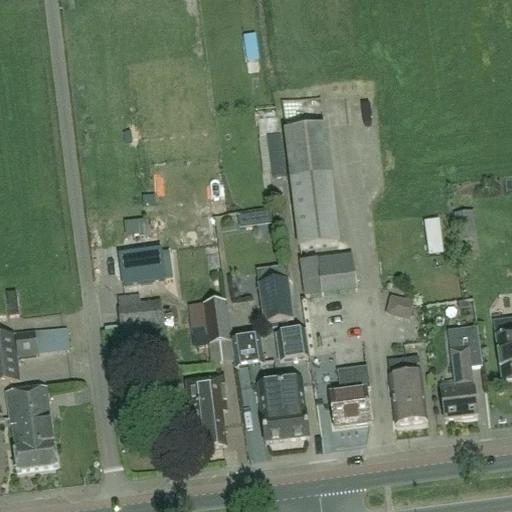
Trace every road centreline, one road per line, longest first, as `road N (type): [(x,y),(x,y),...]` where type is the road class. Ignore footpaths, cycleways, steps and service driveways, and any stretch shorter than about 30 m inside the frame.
road 1 (unclassified): [(115,511),(50,0)]
road 2 (tertiary): [(319,487),(115,511)]
road 3 (tertiary): [(511,462),(319,487)]
